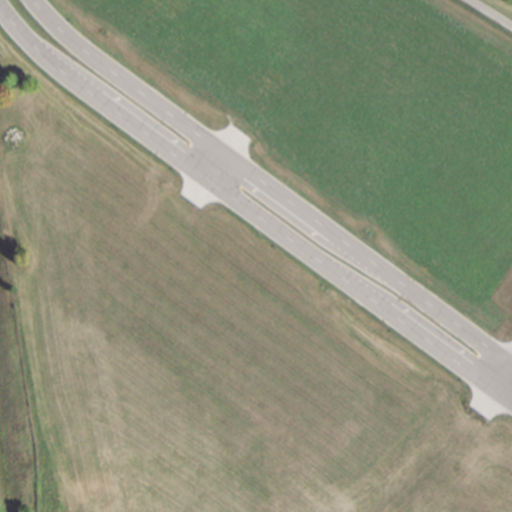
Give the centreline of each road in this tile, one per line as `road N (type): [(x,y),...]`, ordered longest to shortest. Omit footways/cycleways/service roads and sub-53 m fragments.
road 1 (tertiary): [(0,0),(15,26),(91,94),(511,405)]
road 2 (tertiary): [(511,364),(102,59),(38,0)]
